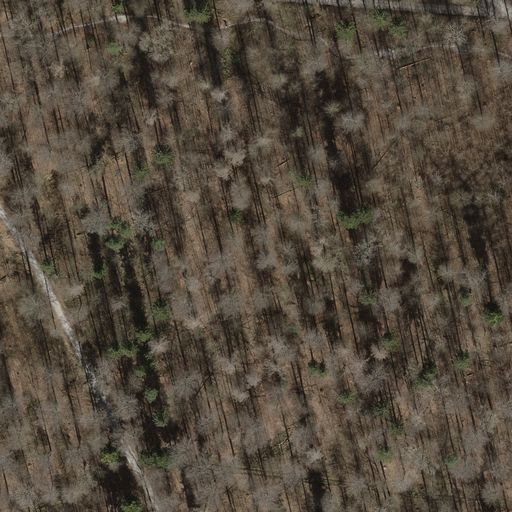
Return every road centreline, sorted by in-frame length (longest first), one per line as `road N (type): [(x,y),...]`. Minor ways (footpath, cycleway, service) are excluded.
road 1 (track): [(0,209),(33,257),(162,511)]
road 2 (track): [(321,0),(511,15)]
